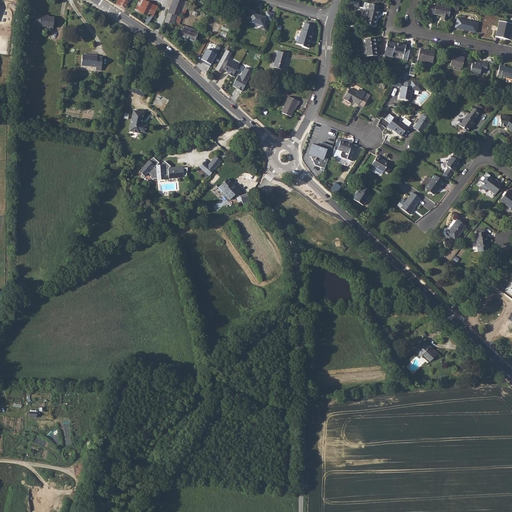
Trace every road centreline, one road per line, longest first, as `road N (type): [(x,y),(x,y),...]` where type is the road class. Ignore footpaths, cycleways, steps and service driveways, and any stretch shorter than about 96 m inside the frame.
road 1 (unclassified): [(302,511),(301,261),(265,200),(264,180),(276,166)]
road 2 (track): [(0,316),(28,289),(62,280),(139,29)]
road 3 (secondary): [(307,179),(511,376)]
road 4 (secondary): [(261,137),(169,51),(95,0)]
road 5 (residential): [(511,174),(493,161),(476,162),(425,227)]
